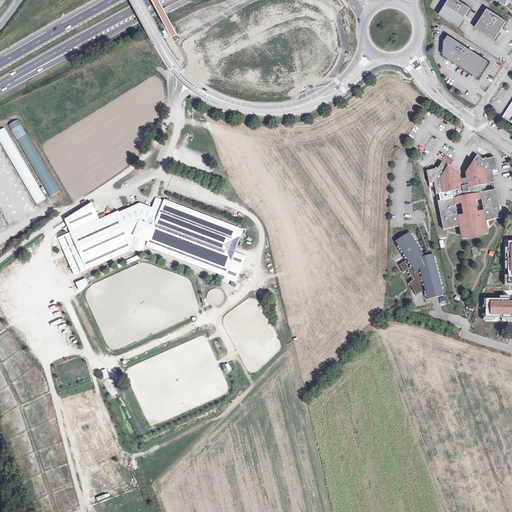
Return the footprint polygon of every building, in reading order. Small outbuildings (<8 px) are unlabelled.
[(470,8),(457,0),(448,0),(439,15),(458,27),(464,18),(470,8)] [(507,21),(487,8),(475,28),(494,40),(500,31),(507,21)] [(448,35),(444,42),(443,56),(447,58),(474,76),(478,78),(489,61),(448,35)] [(511,95),(499,116),(511,124),(511,95)] [(49,197),(59,192),(17,119),(8,125),(49,197)] [(0,142),(36,205),(45,199),(4,127),(0,129),(0,142)] [(0,151),(0,196),(13,219),(33,208),(0,151)] [(493,187),(491,175),(490,171),(492,171),(497,170),(495,157),(487,159),(485,158),(484,160),(477,155),(466,173),(467,179),(461,180),(460,174),(442,162),(438,169),(436,168),(435,169),(427,171),(429,184),(437,182),(440,198),(452,196),(454,202),(439,205),(445,234),(461,231),(463,241),(471,239),(471,238),(473,238),(473,236),(479,235),(479,236),(481,236),(481,237),(489,235),(487,225),(503,222),(497,193),(483,196),(481,190),(493,187)] [(445,155),(442,159),(449,164),(451,161),(452,163),(454,161),(445,155)] [(491,175),(493,187),(496,186),(493,175),(498,174),(497,170),(492,171),(490,171),(491,175)] [(146,243),(145,247),(224,278),(242,230),(155,197),(151,207),(139,203),(117,212),(116,211),(68,233),(85,270),(128,252),(132,238),(146,243)] [(410,233),(409,232),(395,241),(397,244),(404,240),(403,238),(410,233)] [(410,233),(403,238),(404,240),(397,244),(407,260),(408,262),(411,267),(409,268),(407,270),(413,280),(409,282),(412,288),(423,282),(423,284),(425,290),(426,296),(435,294),(435,296),(443,294),(433,255),(425,258),(425,257),(423,254),(410,233)] [(479,246),(471,247),(473,256),(480,255),(479,246)] [(0,272),(2,276),(20,263),(17,258),(0,270),(0,272)] [(407,260),(399,265),(403,272),(409,268),(405,264),(408,262),(407,260)] [(75,282),(78,289),(88,285),(85,278),(75,282)] [(423,284),(423,282),(412,288),(416,294),(422,291),(421,285),(423,284)] [(511,299),(485,300),(485,319),(511,318),(511,299)]
